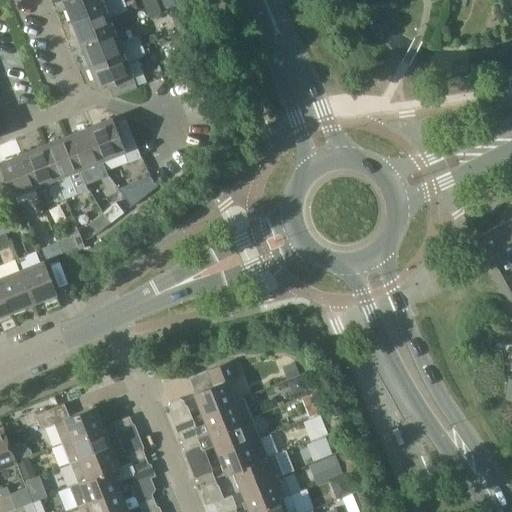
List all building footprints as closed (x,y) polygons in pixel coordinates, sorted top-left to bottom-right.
[(63,0),(72,22),(124,2),(123,0),(63,0)] [(149,17),(161,13),(155,0),(142,0),(149,17)] [(162,0),(166,9),(176,5),(173,0),(162,0)] [(72,22),(80,45),(114,31),(109,18),(127,11),(124,2),(72,22)] [(177,16),(175,23),(178,31),(189,27),(183,13),(177,16)] [(80,45),(89,67),(141,46),(138,37),(119,44),(114,31),(80,45)] [(141,46),(89,67),(98,90),(108,86),(112,98),(135,89),(131,77),(132,77),(126,63),(145,56),(141,46)] [(152,46),(144,50),(146,56),(155,52),(152,46)] [(111,118),(88,127),(102,161),(123,152),(127,163),(140,158),(125,119),(113,124),(111,118)] [(88,127),(66,136),(79,170),(102,161),(88,127)] [(66,136),(43,145),(64,196),(74,192),(75,189),(69,174),(79,170),(66,136)] [(21,154),(34,187),(45,183),(51,199),(54,200),(64,196),(43,145),(21,154)] [(0,167),(11,196),(34,187),(21,154),(0,162),(0,167)] [(131,206),(157,187),(150,177),(118,189),(131,206)] [(116,205),(103,216),(111,226),(124,215),(116,205)] [(17,215),(1,222),(5,233),(21,227),(17,215)] [(111,226),(103,216),(89,226),(97,236),(111,226)] [(511,217),(501,223),(511,243),(511,217)] [(511,255),(511,243),(501,223),(479,235),(495,265),(511,255)] [(72,239),(56,246),(61,257),(77,251),(72,239)] [(61,257),(56,246),(40,252),(45,264),(61,257)] [(43,261),(20,270),(33,303),(56,294),(43,261)] [(20,270),(0,277),(0,285),(11,312),(33,303),(20,270)] [(0,285),(0,316),(11,312),(0,285)] [(496,339),(495,347),(503,348),(504,344),(501,339),(496,339)] [(193,393),(202,414),(234,401),(227,381),(240,376),(234,360),(208,370),(214,385),(193,393)] [(290,379),(299,375),(294,364),(286,368),(290,379)] [(311,396),(302,399),(309,417),(320,413),(317,404),(314,405),(311,396)] [(202,414),(210,434),(242,421),(243,422),(252,418),(243,397),(234,401),(202,414)] [(170,403),(168,406),(171,413),(186,407),(183,400),(180,399),(170,403)] [(54,424),(62,444),(103,427),(95,406),(69,417),(64,404),(36,415),(41,429),(54,424)] [(320,416),(304,423),(311,441),(327,434),(320,416)] [(117,429),(121,431),(131,427),(132,423),(129,417),(115,423),(117,429)] [(214,445),(218,454),(259,438),(252,418),(243,422),(242,421),(210,434),(199,439),(184,445),(186,451),(190,452),(200,448),(203,450),(214,445)] [(62,444),(70,464),(111,447),(103,427),(62,444)] [(2,428),(0,429),(0,469),(16,463),(16,462),(2,428)] [(181,438),(184,445),(199,439),(196,432),(193,431),(183,435),(181,438)] [(226,475),(234,472),(233,472),(258,461),(267,457),(259,438),(218,454),(226,475)] [(332,455),(325,438),(314,443),(320,459),(332,455)] [(111,447),(70,464),(78,483),(78,484),(112,470),(112,471),(120,468),(120,467),(111,447)] [(130,453),(128,457),(131,463),(146,457),(143,451),(140,449),(130,453)] [(233,472),(234,472),(241,492),(274,479),(283,476),(274,454),(267,457),(258,461),(233,472)] [(70,486),(79,507),(120,490),(117,483),(133,477),(135,471),(147,467),(148,463),(146,457),(120,467),(120,468),(112,471),(112,470),(78,484),(78,483),(70,486)] [(24,483),(31,480),(36,478),(28,458),(16,462),(16,463),(24,483)] [(197,478),(200,485),(215,479),(212,473),(209,471),(199,475),(197,478)] [(241,492),(249,511),(291,495),(283,476),(274,479),(241,492)] [(343,476),(330,481),(333,491),(347,485),(343,476)] [(215,479),(200,485),(202,491),(206,493),(216,489),(217,485),(215,479)] [(24,483),(33,503),(39,500),(31,480),(24,483)] [(79,507),(80,511),(123,511),(128,510),(120,490),(79,507)] [(137,500),(139,506),(154,500),(152,494),(148,492),(138,496),(137,500)] [(10,494),(1,498),(6,511),(8,511),(16,509),(10,494)] [(249,511),(297,511),(291,495),(249,511)] [(342,499),(345,505),(354,501),(352,495),(342,499)] [(157,506),(154,500),(139,506),(141,511),(149,511),(155,510),(157,506)] [(22,507),(23,511),(34,511),(31,503),(22,507)]
